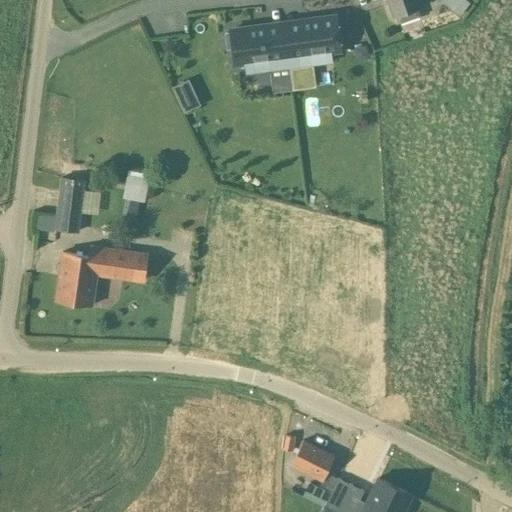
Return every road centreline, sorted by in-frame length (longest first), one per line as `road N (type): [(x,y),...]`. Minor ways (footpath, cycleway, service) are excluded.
road 1 (unclassified): [(511,496),(290,388),(171,365),(1,358)]
road 2 (unclassified): [(46,0),(1,358)]
